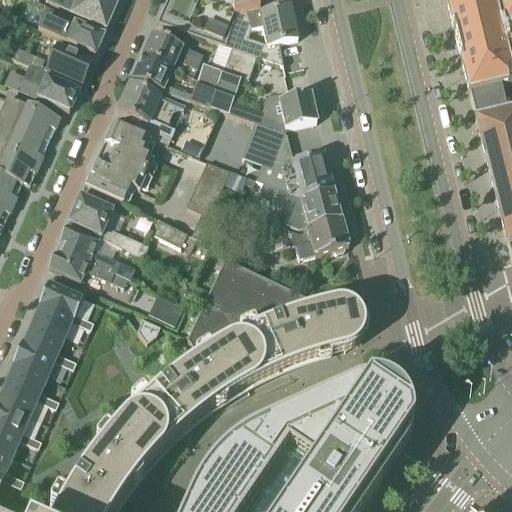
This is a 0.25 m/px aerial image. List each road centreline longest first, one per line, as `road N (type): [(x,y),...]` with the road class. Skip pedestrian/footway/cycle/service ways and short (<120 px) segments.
road 1 (tertiary): [(336,0),(416,334),(478,450)]
road 2 (residential): [(139,0),(0,312)]
road 3 (tertiary): [(474,308),(399,0)]
